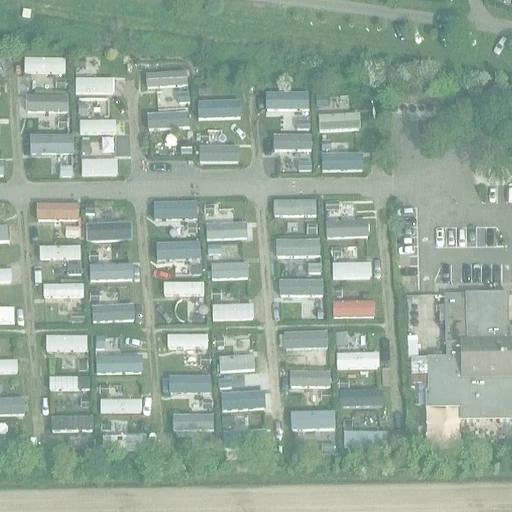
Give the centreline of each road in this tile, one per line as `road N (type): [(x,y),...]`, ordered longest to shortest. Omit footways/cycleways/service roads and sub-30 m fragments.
road 1 (track): [(33,443),(8,65)]
road 2 (track): [(156,440),(130,77)]
road 3 (track): [(271,434),(250,95)]
road 4 (track): [(397,437),(380,188)]
